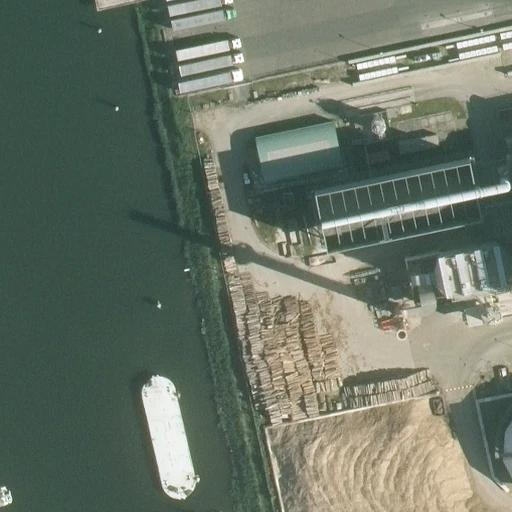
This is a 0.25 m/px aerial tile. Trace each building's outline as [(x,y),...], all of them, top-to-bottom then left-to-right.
[(511,30),(499,33),(500,39),(511,36),(511,30)] [(455,43),(457,49),(495,41),(494,34),(455,43)] [(511,41),(501,44),(503,50),(511,48),(511,41)] [(458,54),(459,60),(498,52),(496,45),(458,54)] [(356,63),(357,69),(395,61),(394,55),(356,63)] [(428,55),(413,58),(414,64),(429,61),(428,55)] [(358,74),(359,80),(398,72),(397,66),(358,74)] [(333,122),(255,138),(264,181),(342,165),(333,122)] [(410,152),(408,140),(397,143),(400,155),(410,152)] [(511,154),(506,155),(511,181),(511,234),(403,257),(411,298),(511,277),(511,154)] [(468,156),(313,188),(326,246),(480,214),(468,156)] [(502,458),(511,477),(511,415),(504,429),(502,458)]
